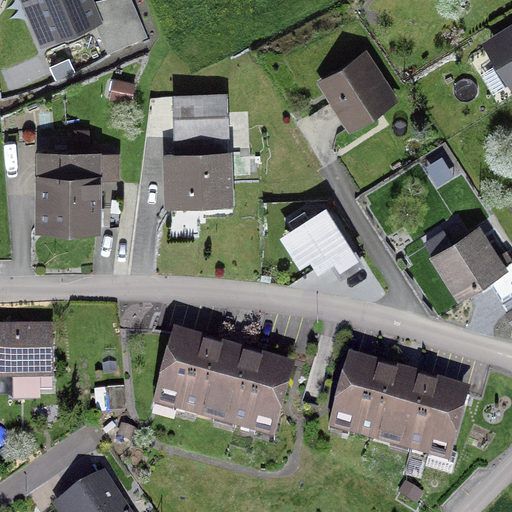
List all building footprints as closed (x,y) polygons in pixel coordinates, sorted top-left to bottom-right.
[(32,0),(51,42),(100,21),(91,0),(32,0)] [(511,83),(511,81),(511,29),(487,44),(494,54),(491,67),(503,70),(511,83)] [(342,90),(330,98),(349,127),(391,100),(364,58),(334,77),(342,90)] [(171,97),(171,98),(158,98),(159,119),(172,118),(174,156),(170,156),(172,206),(228,204),(226,153),(225,154),(225,137),(226,136),(224,95),(171,97)] [(95,156),(40,155),(39,229),(95,229),(96,178),(95,178),(95,156)] [(327,200),(279,228),(300,262),(311,255),(319,268),(335,258),(340,266),(360,254),(327,200)] [(500,300),(511,292),(511,269),(508,263),(500,269),(475,231),(433,258),(457,297),(486,278),(500,300)] [(49,331),(0,331),(0,376),(12,376),(11,368),(25,367),(25,371),(50,371),(49,331)] [(211,349),(210,351),(176,341),(171,359),(168,358),(157,397),(170,401),(172,407),(213,419),(218,415),(233,419),(232,424),(254,431),(259,426),(272,430),(284,391),(280,390),(285,372),(252,362),(252,361),(237,356),(236,359),(225,356),(226,353),(211,349)] [(386,373),(385,375),(352,365),(347,383),(343,382),(332,421),(346,425),(347,431),(389,443),(393,438),(409,443),(407,448),(430,455),(434,450),(448,454),(459,415),(455,414),(460,396),(427,387),(427,385),(413,380),(412,383),(400,380),(401,377),(386,373)] [(122,511),(99,477),(55,506),(58,511),(122,511)]
